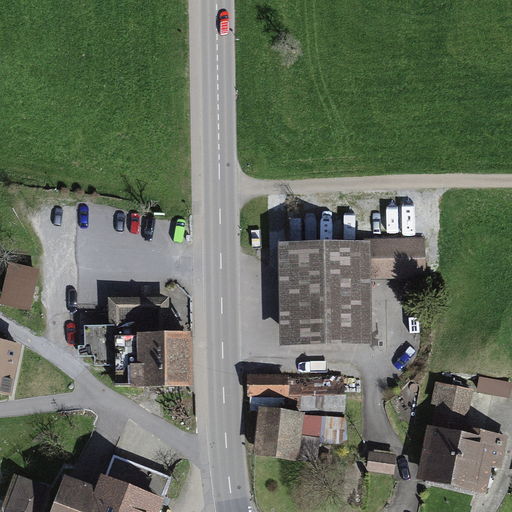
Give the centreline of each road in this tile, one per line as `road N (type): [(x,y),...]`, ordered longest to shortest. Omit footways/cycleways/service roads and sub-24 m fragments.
road 1 (residential): [(221,192),(511,181)]
road 2 (secondary): [(221,192),(229,477)]
road 3 (secondary): [(218,0),(221,192)]
road 4 (unclassified): [(99,393),(229,477)]
road 5 (unclassified): [(0,319),(99,393)]
